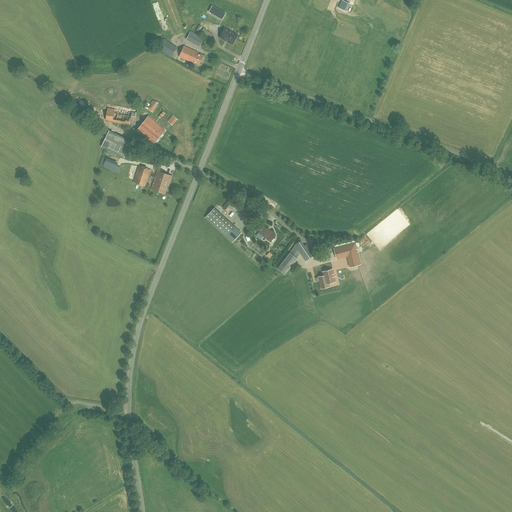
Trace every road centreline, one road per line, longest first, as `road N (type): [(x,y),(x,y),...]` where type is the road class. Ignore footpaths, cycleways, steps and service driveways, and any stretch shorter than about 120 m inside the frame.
road 1 (tertiary): [(142,511),(129,414),(137,334),(239,70)]
road 2 (unclassified): [(511,177),(239,70)]
road 3 (track): [(1,492),(81,403)]
